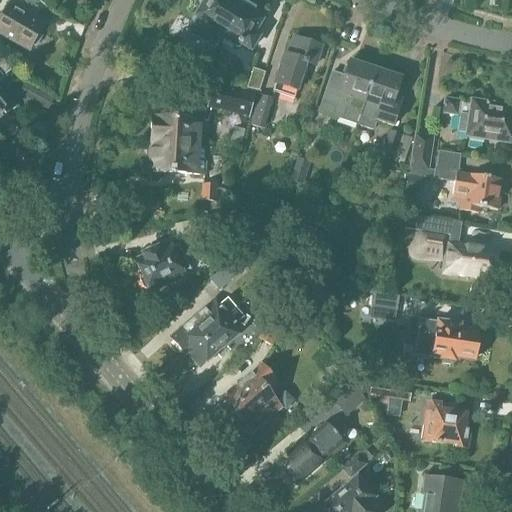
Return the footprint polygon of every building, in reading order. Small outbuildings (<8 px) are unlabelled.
[(195,18),(186,34),(214,51),(221,39),(222,40),(244,4),(238,0),(200,0),(201,1),(204,4),(195,18)] [(8,2),(0,16),(0,33),(26,49),(30,44),(35,45),(40,36),(36,32),(39,26),(24,18),(27,13),(8,2)] [(244,4),(222,40),(239,50),(242,46),(251,52),(259,38),(253,35),(261,21),(254,17),(257,12),(244,4)] [(315,66),(321,47),(294,38),(288,56),(284,55),(272,91),(294,98),(306,63),(315,66)] [(207,63),(187,59),(183,73),(204,78),(207,63)] [(4,60),(0,63),(0,122),(6,117),(5,113),(12,108),(0,94),(0,77),(11,69),(4,60)] [(357,125),(375,70),(358,65),(350,63),(345,77),(332,72),(319,112),(357,125)] [(375,70),(357,125),(373,130),(376,121),(392,127),(401,99),(393,97),(399,79),(392,77),(392,76),(375,70)] [(260,92),(264,74),(252,71),(247,89),(260,92)] [(253,96),(214,86),(210,106),(248,116),(253,96)] [(272,100),(258,96),(250,126),(263,130),(272,100)] [(510,142),(511,129),(511,110),(501,109),(501,107),(484,104),(484,106),(472,104),(472,105),(457,103),(458,102),(445,100),(443,113),(460,115),(457,132),(467,133),(467,136),(510,142)] [(152,117),(150,145),(196,149),(197,133),(202,133),(202,121),(152,117)] [(401,136),(388,132),(380,158),(393,162),(401,136)] [(428,172),(434,137),(414,134),(408,168),(428,172)] [(206,149),(196,149),(150,145),(148,172),(204,176),(206,149)] [(503,195),(505,181),(470,176),(470,177),(456,175),(459,156),(436,152),(432,180),(453,183),(451,199),(460,200),(458,211),(477,214),(478,208),(496,211),(499,194),(503,195)] [(297,159),(289,182),(301,186),(309,163),(297,159)] [(407,175),(405,192),(417,194),(420,177),(407,175)] [(217,202),(217,186),(203,186),(202,201),(217,202)] [(399,228),(407,230),(409,216),(401,215),(399,228)] [(434,232),(450,235),(452,223),(409,216),(407,230),(421,232),(434,234),(434,232)] [(175,225),(177,238),(196,235),(196,237),(214,233),(214,231),(212,219),(211,218),(175,225)] [(458,237),(450,235),(434,232),(434,234),(421,232),(421,233),(420,233),(417,249),(418,251),(419,253),(420,254),(421,254),(443,258),(443,255),(446,255),(446,257),(445,257),(443,274),(444,275),(444,274),(491,281),(495,252),(457,246),(458,237)] [(183,274),(191,270),(178,244),(170,248),(169,246),(159,251),(157,248),(142,255),(144,258),(135,262),(143,277),(141,281),(144,288),(148,288),(150,292),(184,276),(183,274)] [(239,254),(209,281),(218,292),(249,265),(239,254)] [(370,308),(396,312),(398,297),(372,293),(370,308)] [(188,351),(237,308),(228,298),(221,305),(217,300),(172,337),(186,353),(188,351)] [(245,318),(237,308),(188,351),(201,366),(240,333),(234,326),(245,318)] [(286,316),(272,310),(257,341),(271,347),(286,316)] [(257,316),(250,331),(259,335),(266,321),(257,316)] [(460,326),(419,319),(416,340),(414,339),(411,357),(429,360),(429,358),(454,362),(454,358),(474,361),(474,358),(476,358),(481,356),(482,349),(478,345),(476,345),(479,331),(459,328),(460,326)] [(252,432),(280,409),(267,393),(277,385),(261,367),(224,399),(252,432)] [(330,402),(345,418),(365,400),(351,384),(330,402)] [(408,403),(410,389),(372,384),(370,397),(408,403)] [(467,448),(470,431),(464,430),(466,416),(439,413),(440,406),(428,404),(426,424),(427,425),(425,442),(467,448)] [(308,437),(307,435),(282,457),(285,460),(280,464),(297,483),(322,460),(322,459),(343,440),(326,421),(317,429),(308,437)] [(363,450),(358,454),(366,462),(371,459),(363,450)] [(357,453),(342,467),(350,476),(366,462),(358,454),(357,453)] [(456,511),(461,482),(426,477),(420,511),(456,511)] [(380,511),(383,510),(371,497),(372,496),(357,479),(323,509),(326,511),(380,511)]
